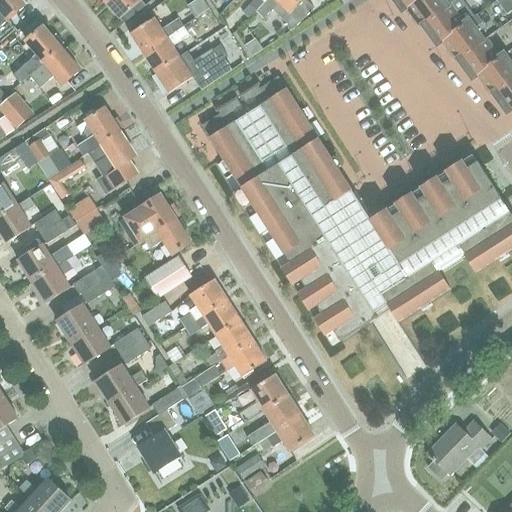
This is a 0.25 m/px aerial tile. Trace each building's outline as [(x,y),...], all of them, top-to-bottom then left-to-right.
[(18,0),(0,0),(0,28),(25,7),(18,0)] [(109,0),(105,3),(121,21),(142,3),(140,0),(109,0)] [(261,0),(254,0),(243,12),(250,20),(257,13),(265,4),(261,0)] [(269,0),(265,4),(257,13),(264,19),(273,10),(283,20),(292,30),(313,9),(304,0),(269,0)] [(394,0),(403,12),(406,10),(406,9),(418,0),(394,0)] [(418,0),(406,9),(406,10),(420,29),(424,26),(423,26),(448,8),(452,5),(456,2),(453,0),(418,0)] [(455,0),(463,11),(478,0),(455,0)] [(503,10),(511,2),(511,1),(511,0),(499,0),(497,1),(503,10)] [(423,26),(424,26),(438,46),(442,43),(441,43),(466,25),(465,24),(452,5),(448,8),(423,26)] [(441,43),(442,43),(455,63),(459,60),(458,60),(483,42),(475,30),(483,23),(478,16),(465,24),(466,25),(441,43)] [(174,34),(177,33),(186,27),(181,18),(169,26),(174,34)] [(155,20),(131,36),(144,54),(168,39),(167,39),(174,34),(169,26),(162,30),(155,20)] [(174,34),(167,39),(168,39),(173,47),(182,41),(191,35),(186,27),(177,33),(174,34)] [(23,69),(31,78),(62,51),(43,29),(27,42),(38,56),(23,69)] [(260,36),(248,49),(254,55),(266,43),(260,36)] [(180,58),(168,39),(144,54),(156,74),(180,58)] [(458,60),(459,60),(473,80),(477,77),(476,77),(501,59),(500,58),(487,39),(483,42),(458,60)] [(156,74),(170,94),(194,78),(202,91),(233,71),(224,57),(228,55),(222,46),(213,51),(213,50),(187,68),(180,58),(156,74)] [(80,72),(62,51),(31,78),(41,90),(56,77),(64,86),(80,72)] [(476,77),(477,77),(490,96),(494,94),(493,94),(511,80),(511,66),(504,56),(500,58),(501,59),(476,77)] [(260,84),(245,93),(259,116),(266,112),(297,161),(296,162),(332,218),(359,202),(279,77),(261,89),(259,86),(261,85),(260,84)] [(511,80),(493,94),(494,94),(508,114),(511,110),(511,80)] [(35,115),(17,93),(0,107),(0,110),(17,130),(35,115)] [(245,125),(231,102),(216,112),(217,113),(219,112),(220,115),(202,127),(242,189),(234,195),(245,211),(246,210),(251,219),(250,220),(261,236),(262,236),(267,245),(266,245),(277,262),(278,261),(284,270),(283,271),(293,287),(294,286),(300,295),(299,296),(309,312),(310,312),(316,320),(315,321),(325,338),(327,337),(333,347),(340,342),(341,343),(378,319),(283,170),(270,178),(239,129),(245,125)] [(89,155),(120,135),(105,111),(88,122),(96,136),(78,148),(84,158),(89,155)] [(50,180),(61,174),(50,156),(51,156),(41,140),(50,135),(46,129),(26,142),(50,180)] [(129,163),(135,159),(120,135),(89,155),(103,178),(96,182),(105,197),(137,176),(129,163)] [(0,169),(2,174),(25,159),(18,149),(0,160),(0,169)] [(86,158),(61,174),(50,180),(55,189),(91,166),(86,158)] [(387,211),(371,221),(376,229),(368,235),(391,272),(503,201),(479,163),(468,170),(463,163),(447,173),(452,181),(443,187),(438,178),(421,189),(427,197),(418,203),(412,194),(396,205),(401,213),(393,219),(387,211)] [(0,219),(19,207),(0,176),(0,219)] [(92,196),(70,210),(77,221),(94,210),(99,207),(92,196)] [(129,218),(139,233),(145,242),(176,222),(161,198),(143,209),(129,218)] [(31,199),(19,207),(24,214),(36,207),(31,199)] [(64,206),(57,210),(58,211),(64,221),(71,216),(64,206)] [(19,207),(0,219),(0,231),(8,245),(33,229),(24,214),(19,207)] [(94,210),(77,221),(84,232),(101,221),(94,210)] [(71,216),(64,221),(58,211),(36,225),(43,236),(71,217),(71,216)] [(511,215),(511,213),(510,214),(458,246),(476,274),(511,250),(511,215)] [(71,217),(43,236),(49,245),(77,227),(71,217)] [(176,222),(145,242),(151,251),(165,242),(173,256),(190,245),(176,222)] [(82,251),(90,246),(85,238),(81,240),(84,244),(79,247),(82,251)] [(19,262),(34,285),(58,269),(58,267),(75,256),(68,246),(51,257),(44,247),(19,262)] [(110,250),(98,258),(104,267),(105,268),(117,260),(110,250)] [(159,299),(192,277),(179,257),(146,279),(159,299)] [(117,260),(105,268),(109,276),(121,268),(117,260)] [(58,269),(34,285),(47,306),(72,290),(63,276),(72,270),(67,261),(58,267),(58,269)] [(451,289),(440,273),(434,262),(381,295),(399,323),(451,289)] [(81,297),(83,295),(103,282),(102,280),(109,276),(105,268),(104,267),(96,271),(97,272),(74,286),(81,297)] [(108,279),(103,282),(83,295),(89,305),(114,289),(108,279)] [(180,320),(186,328),(227,301),(214,281),(191,296),(197,307),(190,312),(191,313),(180,320)] [(130,295),(123,299),(133,314),(134,313),(139,309),(130,295)] [(209,325),(217,338),(241,322),(227,301),(186,328),(192,337),(209,325)] [(148,328),(172,313),(166,303),(142,318),(148,328)] [(59,324),(72,345),(98,328),(85,307),(59,324)] [(223,347),(215,352),(216,354),(222,362),(230,358),(253,342),(241,322),(217,338),(223,347)] [(112,349),(98,328),(72,345),(86,366),(112,349)] [(121,356),(146,340),(139,330),(115,346),(121,356)] [(146,340),(121,356),(127,366),(152,350),(146,340)] [(230,358),(222,362),(212,368),(196,380),(202,389),(235,367),(243,378),(266,363),(253,342),(230,358)] [(212,368),(222,362),(216,354),(206,360),(212,368)] [(189,384),(176,363),(169,368),(182,388),(189,384)] [(97,384),(111,405),(137,388),(148,381),(142,372),(131,379),(123,367),(97,384)] [(245,424),(265,412),(289,396),(276,376),(251,391),(258,402),(250,407),(239,414),(245,424)] [(194,381),(181,390),(189,401),(202,393),(194,381)] [(151,409),(137,388),(111,405),(124,426),(151,409)] [(160,417),(169,411),(185,401),(178,390),(153,407),(160,417)] [(259,443),(302,416),(289,396),(265,412),(271,422),(247,438),(253,447),(259,443)] [(0,431),(19,419),(6,398),(0,401),(0,431)] [(228,430),(217,410),(207,416),(219,436),(228,430)] [(169,411),(160,417),(147,425),(156,439),(139,450),(155,475),(183,457),(167,433),(178,426),(169,411)] [(315,437),(302,416),(259,443),(265,452),(274,445),(275,447),(284,442),(291,453),(315,437)] [(482,450),(493,439),(475,422),(464,432),(457,425),(428,455),(435,462),(429,468),(443,481),(449,474),(451,476),(479,447),(482,450)] [(501,426),(492,435),(502,444),(510,435),(501,426)] [(234,445),(224,452),(230,461),(240,455),(234,445)] [(32,447),(19,456),(25,465),(38,456),(32,447)] [(212,462),(212,466),(216,473),(226,467),(220,457),(212,462)] [(245,480),(265,467),(259,457),(238,470),(245,480)] [(257,496),(269,488),(261,476),(249,484),(257,496)] [(31,499),(45,511),(61,511),(72,501),(48,480),(38,492),(28,482),(21,490),(31,499)] [(242,489),(231,495),(240,509),(250,502),(242,489)] [(14,501),(6,509),(8,511),(45,511),(31,499),(22,509),(14,501)] [(179,511),(178,511),(206,511),(198,499),(179,511)]
